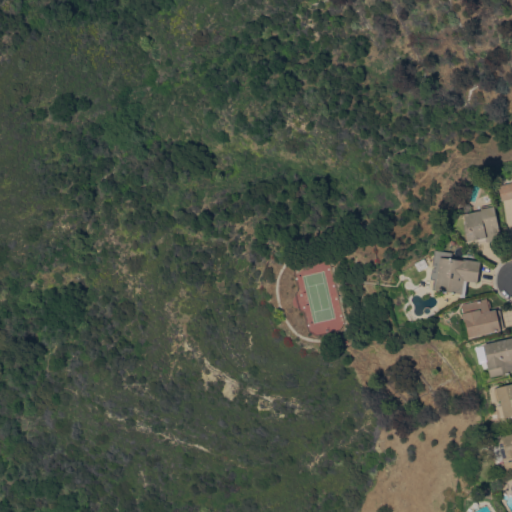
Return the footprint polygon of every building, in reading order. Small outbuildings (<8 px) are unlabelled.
[(511,197),(501,200),(498,185),(511,181),(511,197)] [(501,238),(486,242),(486,240),(468,244),(461,214),(481,210),(481,208),(494,205),(501,238)] [(435,249),(453,252),(452,258),(465,259),(481,261),(478,282),(467,281),(465,296),(461,296),(462,293),(433,289),(434,279),(431,279),(435,249)] [(487,298),(490,310),(496,309),(496,310),(500,309),(504,327),(500,328),(501,330),(469,337),(462,315),(464,314),(462,304),(487,298)] [(511,337),(511,371),(490,377),(486,361),(479,363),(475,347),(511,337)] [(500,400),(496,401),(494,388),(511,383),(511,415),(504,417),(504,416),(500,400)] [(511,432),(511,468),(505,470),(498,436),(511,432)]
